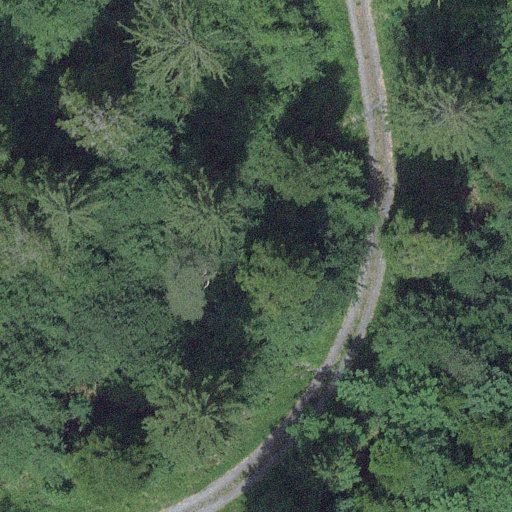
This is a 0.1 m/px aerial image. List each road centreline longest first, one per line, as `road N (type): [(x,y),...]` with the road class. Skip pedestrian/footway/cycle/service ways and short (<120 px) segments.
road 1 (track): [(188,511),(280,447),(324,395),(371,285),(378,156),(354,0)]
road 2 (track): [(0,374),(252,469)]
